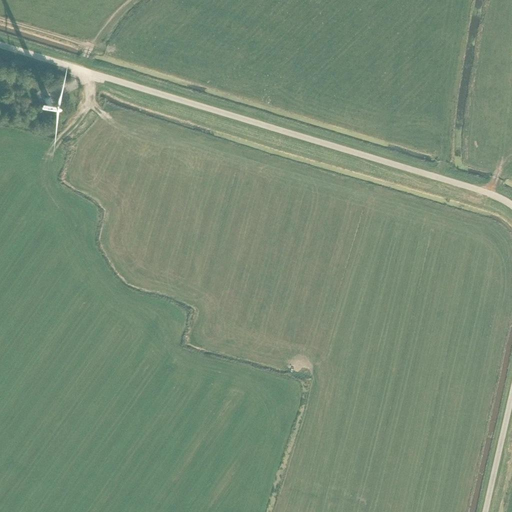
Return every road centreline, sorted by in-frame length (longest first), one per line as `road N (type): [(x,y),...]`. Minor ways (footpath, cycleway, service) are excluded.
road 1 (unclassified): [(0,45),(511,206)]
road 2 (unclassified): [(511,392),(484,511)]
